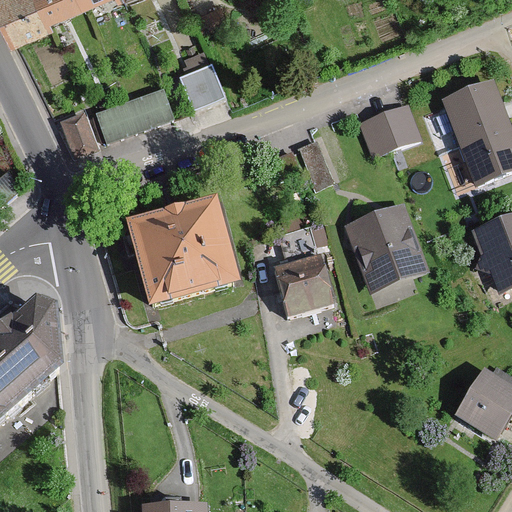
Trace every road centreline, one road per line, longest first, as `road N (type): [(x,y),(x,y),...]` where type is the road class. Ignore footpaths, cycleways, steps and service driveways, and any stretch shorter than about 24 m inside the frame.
road 1 (unclassified): [(509,30),(67,202)]
road 2 (unclassified): [(84,342),(138,361),(378,511)]
road 3 (unclassified): [(100,511),(84,342)]
road 4 (unclassified): [(67,202),(0,61)]
road 5 (unclassified): [(84,342),(67,202)]
